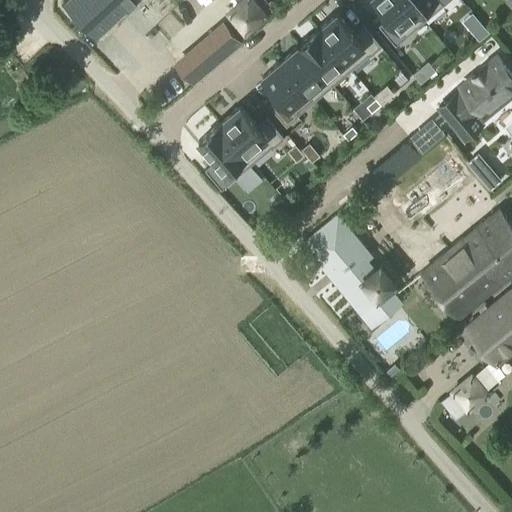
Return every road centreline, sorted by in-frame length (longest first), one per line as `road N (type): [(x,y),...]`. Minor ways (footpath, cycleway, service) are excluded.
road 1 (residential): [(488,511),(154,133)]
road 2 (residential): [(154,133),(311,0)]
road 3 (residential): [(154,133),(29,1)]
road 4 (unknown): [(317,197),(362,232),(402,285)]
